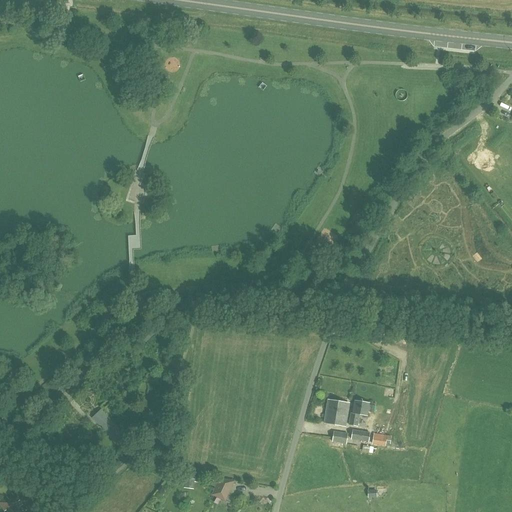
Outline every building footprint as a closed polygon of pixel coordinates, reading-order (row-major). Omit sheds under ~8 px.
[(156,332),(150,326),(139,338),(145,344),(156,332)] [(345,426),(349,403),(328,400),(324,423),(345,426)] [(355,401),(353,414),(351,413),(349,425),(357,426),(359,415),(367,416),(368,411),(373,412),(374,406),(369,405),(369,403),(355,401)] [(118,445),(127,436),(101,409),(92,418),(118,445)] [(368,443),(370,433),(353,430),(351,440),(368,443)] [(347,445),(348,434),(334,431),(332,442),(347,445)] [(390,444),(391,436),(374,433),(372,444),(386,447),(386,443),(390,444)] [(184,488),(194,489),(195,482),(198,482),(199,477),(182,475),(181,480),(185,480),(184,488)] [(234,482),(220,479),(219,482),(214,480),(211,485),(216,488),(213,495),(225,500),(234,482)] [(32,511),(33,511),(27,502),(29,500),(20,488),(0,500),(0,504),(5,511),(7,510),(8,511),(32,511)] [(368,498),(377,498),(377,489),(368,490),(368,498)] [(52,511),(56,509),(48,498),(38,504),(43,511),(52,511)]
